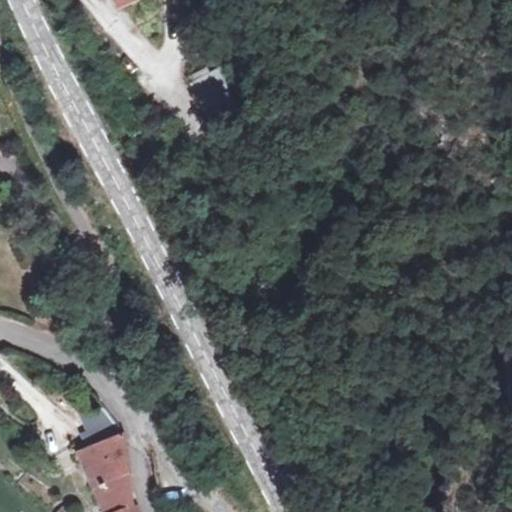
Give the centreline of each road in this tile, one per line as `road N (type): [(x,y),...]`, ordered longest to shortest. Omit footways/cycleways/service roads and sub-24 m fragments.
road 1 (tertiary): [(287,511),(25,0)]
road 2 (track): [(170,511),(166,449),(129,306),(0,42)]
road 3 (residential): [(0,322),(74,357),(222,511)]
road 4 (track): [(89,0),(162,70),(192,126)]
